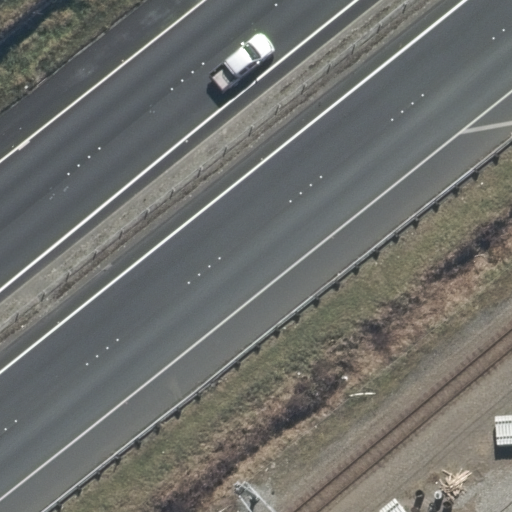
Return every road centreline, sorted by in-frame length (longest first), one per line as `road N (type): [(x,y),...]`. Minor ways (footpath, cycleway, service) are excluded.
road 1 (trunk): [(511,22),(0,432)]
road 2 (trunk): [(83,156),(279,0)]
